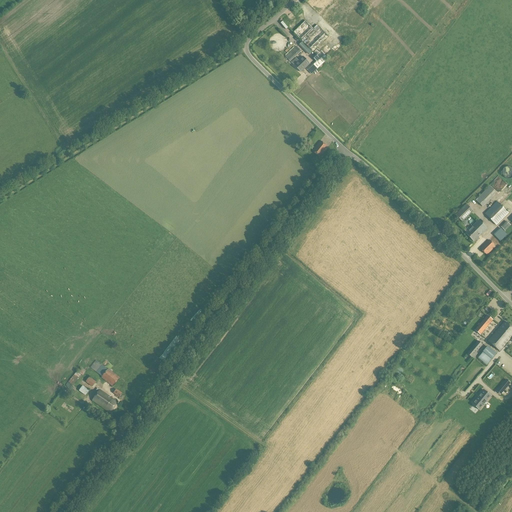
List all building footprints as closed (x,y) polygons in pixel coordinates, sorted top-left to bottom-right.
[(333,21),(324,31),(331,39),(345,25),(337,17),(333,21)] [(306,46),(303,49),(309,55),(312,52),(306,46)] [(290,61),(300,51),(296,47),(286,57),(290,61)] [(309,64),(303,57),(298,61),(296,59),(291,63),(301,72),(309,64)] [(317,69),(314,65),(310,68),(310,67),(307,70),(311,74),(317,69)] [(319,158),(328,147),(320,141),(312,151),(319,158)] [(482,207),(496,192),(490,186),(476,200),(482,207)] [(496,225),(508,213),(497,202),(485,214),(496,225)] [(462,222),(473,211),(466,204),(455,215),(462,222)] [(478,237),(486,229),(478,221),(469,230),(467,228),(465,231),(466,232),(465,233),(474,242),(476,240),(477,241),(476,240),(478,238),(479,239),(478,237)] [(510,225),(507,222),(502,228),(505,231),(510,225)] [(507,235),(501,229),(494,235),(500,241),(507,235)] [(487,255),(495,247),(493,244),(491,242),(488,240),(480,248),(482,251),(484,253),(487,255)] [(480,335),(493,320),(487,316),(475,330),(480,335)] [(499,351),(511,336),(511,327),(505,322),(488,342),(499,351)] [(471,357),(477,351),(482,345),(478,341),(467,354),(471,357)] [(487,365),(496,354),(487,347),(478,358),(487,365)] [(97,362),(96,361),(90,367),(96,372),(102,376),(101,377),(113,387),(120,378),(108,368),(107,369),(102,365),(98,361),(97,362)] [(92,387),(96,382),(89,377),(86,382),(92,387)] [(501,395),(510,383),(506,380),(497,391),(501,395)] [(86,396),(89,390),(83,386),(79,391),(86,396)] [(100,390),(98,388),(95,391),(97,393),(92,400),(110,413),(118,402),(100,389),(100,390)] [(119,397),(122,394),(116,389),(113,393),(119,397)] [(487,393),(485,392),(486,391),(484,390),(479,397),(474,404),(480,409),(483,405),(484,405),(487,402),(486,401),(491,395),(487,393)]
